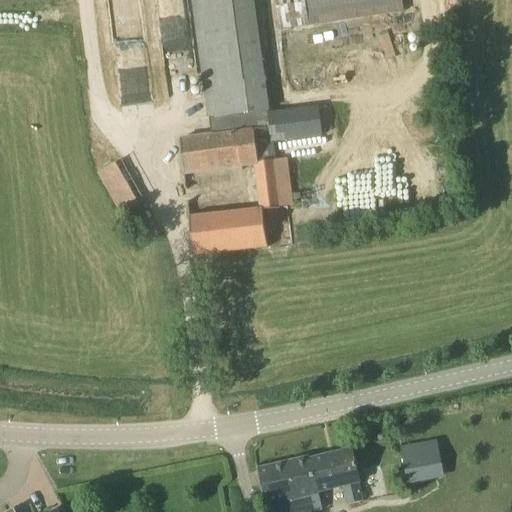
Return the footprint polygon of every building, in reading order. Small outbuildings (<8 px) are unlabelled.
[(193,0),(206,91),(210,119),(212,137),(180,140),(185,174),(257,166),(262,208),(190,218),(195,256),(196,256),(268,247),(264,210),(280,208),(272,144),(275,143),(321,137),(320,124),(318,108),(295,111),(269,114),(254,0),(193,0)] [(276,0),(292,92),(389,77),(414,73),(403,0),(276,0)] [(99,173),(122,213),(142,201),(119,161),(99,173)] [(436,443),(403,449),(409,481),(442,475),(436,443)] [(359,483),(360,483),(352,450),(310,460),(318,493),(319,493),(343,487),(348,506),(364,502),(359,483)] [(310,460),(310,458),(259,470),(258,466),(256,466),(267,511),(311,511),(323,509),(319,493),(318,493),(310,460)]
